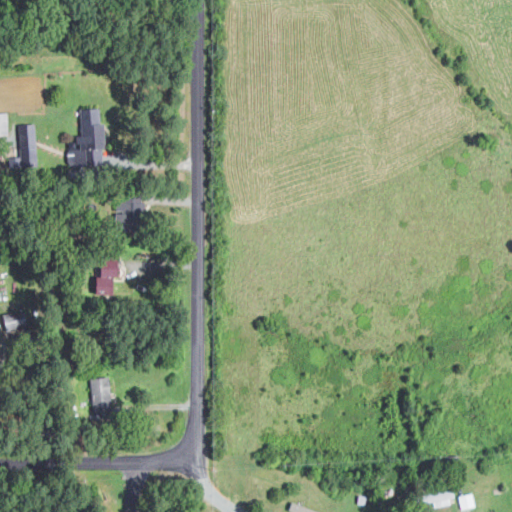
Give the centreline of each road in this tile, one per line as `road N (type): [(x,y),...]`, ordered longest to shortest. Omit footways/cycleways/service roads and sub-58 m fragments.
road 1 (residential): [(191,445),(196,0)]
road 2 (residential): [(0,463),(124,461),(191,445)]
